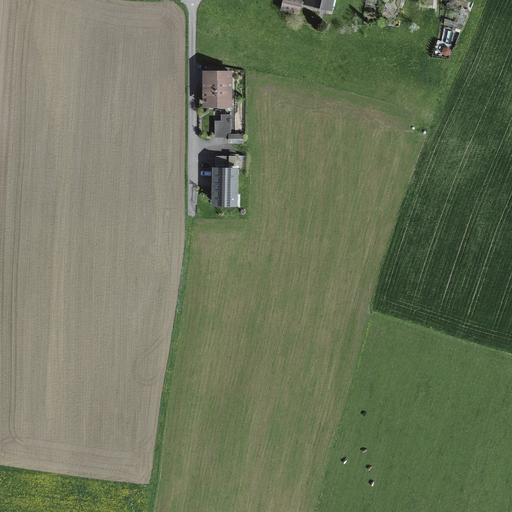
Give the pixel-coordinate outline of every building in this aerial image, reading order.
[(299,0),(284,0),(283,8),(297,12),(299,0)] [(336,0),(306,0),(305,3),(327,8),(327,7),(334,8),(336,0)] [(232,94),(232,73),(208,73),(207,84),(204,84),(203,101),(207,103),(228,103),(228,99),(231,99),(231,94),(232,94)] [(244,165),(244,154),(229,154),(228,165),(244,165)] [(214,169),(214,202),(235,203),(235,169),(214,169)]
